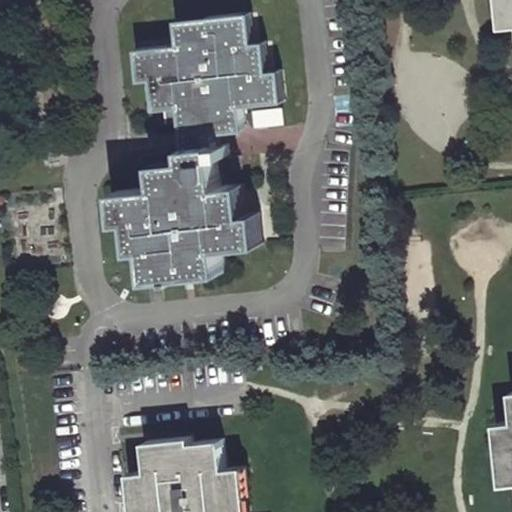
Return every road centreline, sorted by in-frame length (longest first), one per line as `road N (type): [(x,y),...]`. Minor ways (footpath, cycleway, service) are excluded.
road 1 (residential): [(114,320),(283,301),(305,258),(298,182),(321,97),(308,0)]
road 2 (residential): [(101,0),(115,135),(81,178),(90,268),(105,307)]
road 3 (residential): [(105,511),(91,336),(114,320)]
